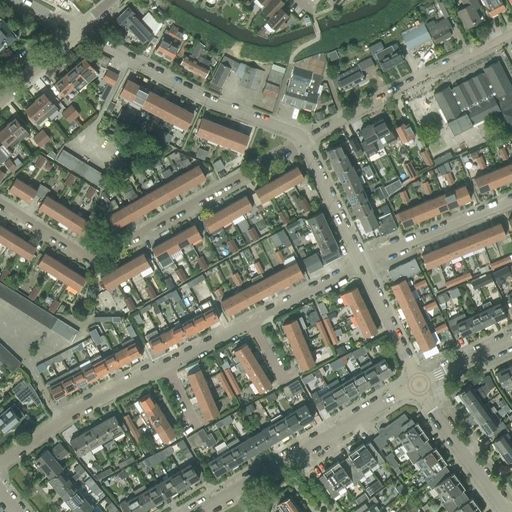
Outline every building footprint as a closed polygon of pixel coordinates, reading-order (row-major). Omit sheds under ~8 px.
[(284,3),(280,0),(270,0),(264,6),(261,9),(270,17),(279,8),(280,8),(284,3)] [(442,0),(437,3),(444,17),(452,13),(445,0),(442,0)] [(466,28),(480,20),(473,8),(478,5),(475,0),(460,0),(464,7),(457,11),(466,28)] [(481,0),(490,16),(497,13),(491,0),(491,1),(490,0),(481,0)] [(490,0),(491,1),(491,0),(497,13),(504,9),(499,0),(490,0)] [(143,44),(154,33),(155,34),(162,23),(159,20),(157,22),(148,13),(141,20),(128,7),(115,20),(122,27),(124,25),(143,44)] [(289,16),(280,8),(279,8),(270,17),(265,22),(276,31),(279,27),(282,29),(286,25),(283,23),(289,16)] [(0,51),(17,36),(1,17),(0,18),(0,51)] [(425,23),(427,28),(435,43),(451,36),(449,32),(453,31),(446,18),(434,25),(431,20),(425,23)] [(401,34),(409,51),(431,40),(422,23),(401,34)] [(155,52),(162,55),(177,27),(172,25),(168,30),(167,29),(155,52)] [(262,26),(257,32),(258,33),(261,36),(262,34),(266,30),(262,26)] [(181,37),(183,33),(184,31),(177,27),(162,55),(171,60),(178,45),(179,46),(183,38),(181,37)] [(121,30),(117,34),(121,39),(125,34),(121,30)] [(130,40),(128,44),(138,50),(140,46),(130,40)] [(199,57),(204,46),(198,41),(190,55),(189,54),(187,57),(185,55),(180,65),(191,71),(198,56),(199,57)] [(396,43),(375,53),(379,61),(383,70),(399,61),(403,60),(399,51),(397,52),(399,50),(396,43)] [(335,50),(327,53),(330,60),(338,57),(335,50)] [(322,75),(326,61),(323,53),(316,55),(316,56),(306,91),(307,91),(302,106),(313,110),(318,95),(316,94),(322,75)] [(307,91),(306,91),(316,56),(316,55),(295,61),(293,67),(287,86),(286,85),(281,100),(302,106),(307,91)] [(199,57),(198,56),(191,71),(204,77),(209,68),(207,67),(210,62),(199,57)] [(230,69),(236,72),(239,64),(223,56),(211,81),(221,86),(225,80),(227,81),(229,77),(226,76),(230,69)] [(74,67),(87,82),(97,73),(84,58),(74,67)] [(350,70),(332,79),(335,88),(339,86),(341,91),(360,81),(365,78),(363,74),(375,68),(370,58),(357,65),(357,66),(350,70)] [(511,89),(511,87),(498,61),(483,69),(485,73),(481,75),(480,74),(452,88),(453,90),(450,91),(447,87),(433,94),(452,132),(470,123),(471,125),(500,111),(503,113),(511,129),(511,128),(511,89)] [(270,71),(262,93),(274,97),(284,69),(272,65),(270,71)] [(264,72),(246,66),(239,84),(257,91),(264,72)] [(87,82),(74,67),(64,76),(73,87),(77,91),(87,82)] [(102,80),(107,82),(112,72),(108,70),(102,80)] [(113,85),(118,75),(112,72),(107,82),(113,85)] [(63,96),(73,87),(64,76),(53,85),(63,96)] [(138,86),(127,80),(119,95),(131,101),(138,86)] [(131,101),(140,106),(141,106),(149,91),(138,86),(131,101)] [(149,91),(141,106),(152,112),(160,97),(149,91)] [(34,102),(43,113),(53,104),(44,94),(34,102)] [(163,118),(171,103),(160,97),(152,112),(163,118)] [(43,113),(34,102),(25,110),(37,125),(47,116),(43,113)] [(181,108),(175,105),(171,103),(163,118),(173,123),(181,108)] [(65,109),(74,119),(79,114),(71,104),(65,109)] [(333,104),(324,108),(326,114),(335,110),(333,104)] [(193,114),(192,114),(181,108),(173,123),(185,129),(193,114)] [(61,113),(69,123),(74,119),(65,109),(61,113)] [(116,117),(121,119),(125,111),(121,109),(116,117)] [(121,119),(125,121),(129,113),(125,111),(121,119)] [(322,111),(315,112),(317,120),(324,118),(322,111)] [(6,127),(10,132),(15,138),(24,129),(15,119),(6,127)] [(208,139),(214,123),(202,119),(196,135),(208,139)] [(382,119),(372,124),(378,137),(382,146),(387,144),(388,146),(396,141),(391,130),(388,131),(382,119)] [(138,128),(142,131),(146,122),(142,120),(138,128)] [(142,131),(146,133),(150,124),(146,122),(142,131)] [(225,127),(217,124),(214,123),(208,139),(219,143),(225,127)] [(372,124),(360,130),(365,141),(360,143),(366,155),(376,151),(383,147),(378,137),(372,124)] [(395,128),(402,143),(414,136),(408,124),(404,126),(403,124),(395,128)] [(0,139),(10,150),(19,142),(15,138),(10,132),(6,127),(0,131),(0,139)] [(219,143),(230,148),(236,132),(225,127),(219,143)] [(37,134),(45,143),(51,139),(42,129),(37,134)] [(160,140),(164,142),(168,133),(164,131),(160,140)] [(248,136),(236,132),(230,148),(242,152),(248,136)] [(164,142),(168,144),(172,136),(168,133),(164,142)] [(40,148),(45,143),(37,134),(32,138),(40,148)] [(354,151),(360,149),(354,138),(348,141),(354,151)] [(340,144),(326,150),(331,161),(345,155),(349,154),(346,148),(343,150),(340,144)] [(363,154),(360,149),(354,151),(357,157),(363,154)] [(425,149),(420,152),(427,166),(432,163),(425,149)] [(57,161),(62,164),(69,153),(63,150),(57,161)] [(74,157),(69,153),(62,164),(68,167),(74,157)] [(433,159),(435,165),(446,159),(443,154),(433,159)] [(41,155),(37,160),(43,163),(46,158),(41,155)] [(336,173),(337,172),(350,167),(345,155),(331,161),(336,173)] [(80,160),(74,157),(68,167),(73,171),(80,160)] [(3,163),(12,173),(17,168),(8,158),(3,163)] [(34,165),(40,168),(43,163),(37,160),(34,165)] [(85,164),(80,160),(73,171),(79,174),(85,164)] [(214,168),(222,164),(220,160),(212,164),(214,168)] [(403,164),(407,174),(414,170),(410,161),(403,164)] [(91,167),(85,164),(79,174),(84,178),(91,167)] [(222,164),(214,168),(216,172),(224,168),(222,164)] [(511,176),(507,164),(496,169),(502,183),(511,179),(511,176)] [(188,170),(196,183),(205,178),(198,165),(188,170)] [(362,168),(365,173),(371,170),(368,165),(362,168)] [(286,173),(292,184),(303,178),(297,166),(286,173)] [(342,183),(357,177),(352,166),(350,167),(337,172),(342,183)] [(96,170),(91,167),(84,178),(90,181),(96,170)] [(496,169),(485,173),(491,188),(502,183),(496,169)] [(102,174),(97,171),(96,170),(90,181),(95,184),(102,174)] [(179,175),(187,188),(196,183),(188,170),(179,175)] [(374,176),(371,170),(365,173),(368,179),(374,176)] [(443,174),(446,180),(452,177),(449,172),(443,174)] [(70,173),(67,178),(73,181),(76,176),(70,173)] [(275,179),(282,190),(292,184),(286,173),(275,179)] [(491,188),(485,173),(473,178),(479,193),(491,188)] [(95,184),(101,188),(107,177),(102,174),(95,184)] [(178,194),(187,188),(179,175),(170,180),(178,194)] [(362,189),(357,177),(342,183),(347,195),(362,189)] [(446,180),(448,185),(454,183),(452,177),(446,180)] [(19,196),(26,184),(15,178),(8,190),(19,196)] [(64,183),(69,186),(73,181),(67,178),(64,183)] [(272,196),(282,190),(275,179),(265,184),(272,196)] [(161,186),(168,199),(178,194),(170,180),(161,186)] [(40,195),(45,187),(40,184),(36,190),(26,184),(19,196),(29,203),(35,193),(40,195)] [(256,205),(261,202),(272,196),(265,184),(254,190),(256,194),(251,197),(256,205)] [(390,184),(384,187),(388,195),(394,191),(390,184)] [(459,204),(470,199),(464,185),(453,190),(459,204)] [(90,186),(87,191),(93,194),(96,189),(90,186)] [(159,204),(168,199),(161,186),(152,191),(159,204)] [(374,189),(376,195),(382,192),(379,186),(374,189)] [(46,196),(49,190),(45,187),(40,195),(44,198),(38,208),(48,215),(56,202),(46,196)] [(139,198),(136,194),(135,194),(132,189),(128,192),(131,197),(133,201),(134,201),(141,214),(150,209),(143,196),(139,198)] [(347,195),(352,206),(366,200),(362,189),(347,195)] [(448,208),(459,204),(453,190),(442,194),(448,208)] [(85,196),(90,199),(93,194),(87,191),(85,196)] [(143,196),(150,209),(159,204),(152,191),(143,196)] [(379,200),(385,198),(382,192),(376,195),(379,200)] [(442,194),(431,199),(437,213),(448,208),(442,194)] [(245,195),(234,202),(241,214),(252,207),(245,195)] [(302,207),(308,204),(304,198),(299,201),(302,207)] [(426,217),(437,213),(431,199),(420,203),(426,217)] [(371,211),(366,200),(352,206),(356,217),(371,211)] [(124,206),(132,219),(141,214),(134,201),(133,201),(124,206)] [(56,202),(48,215),(59,221),(66,209),(56,202)] [(224,208),(231,220),(241,214),(234,202),(224,208)] [(415,222),(426,217),(420,203),(409,208),(415,222)] [(302,207),(305,213),(311,210),(308,204),(302,207)] [(123,225),(132,219),(124,206),(115,212),(123,225)] [(231,220),(224,208),(213,214),(220,225),(231,220)] [(403,227),(404,226),(415,222),(409,208),(397,212),(403,227)] [(69,227),(77,215),(66,209),(59,221),(69,227)] [(277,213),(280,219),(286,215),(283,210),(277,213)] [(376,227),(378,226),(374,217),(371,211),(356,217),(357,217),(358,216),(365,232),(376,227)] [(113,230),(123,225),(115,212),(106,217),(113,230)] [(307,219),(312,230),(326,223),(321,212),(307,219)] [(374,217),(378,226),(376,227),(380,236),(397,229),(389,212),(377,218),(376,216),(374,217)] [(220,225),(213,214),(203,219),(210,231),(220,225)] [(87,221),(77,215),(69,227),(79,233),(87,221)] [(280,219),(283,224),(289,221),(286,215),(280,219)] [(288,232),(300,225),(297,220),(285,226),(288,232)] [(312,230),(317,242),(332,235),(326,223),(312,230)] [(500,223),(488,228),(493,241),(505,236),(500,223)] [(182,231),(189,243),(201,236),(194,225),(182,231)] [(247,230),(250,236),(256,233),(253,227),(247,230)] [(0,241),(8,246),(15,235),(5,228),(0,236),(0,241)] [(482,245),(493,241),(488,228),(477,232),(482,245)] [(275,246),(288,239),(283,229),(269,236),(275,246)] [(189,243),(182,231),(172,237),(179,249),(189,243)] [(289,233),(292,240),(297,237),(294,231),(289,233)] [(471,250),(482,245),(477,232),(466,237),(471,250)] [(250,236),(253,241),(259,238),(256,233),(250,236)] [(297,237),(292,240),(295,246),(296,246),(300,243),(299,241),(305,238),(303,234),(297,237)] [(18,253),(25,241),(15,235),(8,246),(18,253)] [(322,253),(337,246),(332,235),(317,242),(322,253)] [(168,255),(179,249),(172,237),(161,243),(168,255)] [(455,241),(460,254),(471,250),(466,237),(455,241)] [(226,242),(229,248),(235,244),(232,238),(226,242)] [(18,253),(29,259),(36,247),(25,241),(18,253)] [(443,246),(449,259),(460,254),(455,241),(443,246)] [(168,255),(161,243),(151,249),(158,261),(168,255)] [(229,248),(233,253),(239,250),(235,244),(229,248)] [(317,252),(303,259),(309,272),(340,257),(337,246),(322,253),(318,255),(317,252)] [(443,246),(432,250),(438,263),(449,259),(443,246)] [(303,248),(298,250),(302,257),(306,255),(303,248)] [(438,263),(432,250),(421,255),(427,268),(438,263)] [(47,271),(55,259),(45,253),(37,265),(47,271)] [(131,260),(138,272),(149,265),(142,254),(131,260)] [(196,259),(199,265),(205,261),(202,256),(196,259)] [(508,256),(501,258),(503,264),(511,261),(508,256)] [(414,258),(401,264),(407,277),(420,271),(414,258)] [(501,258),(493,262),(496,268),(503,264),(501,258)] [(58,277),(65,265),(55,259),(47,271),(58,277)] [(138,272),(131,260),(121,266),(127,278),(138,272)] [(199,265),(202,270),(208,267),(205,261),(199,265)] [(253,264),(255,269),(261,266),(258,261),(253,264)] [(284,268),(291,281),(303,275),(296,261),(284,268)] [(388,271),(393,283),(404,278),(407,277),(401,264),(388,271)] [(58,277),(68,283),(75,272),(65,265),(58,277)] [(504,277),(511,274),(507,265),(492,273),(497,285),(506,281),(504,277)] [(127,278),(121,266),(110,272),(117,284),(127,278)] [(255,269),(258,274),(264,272),(261,266),(255,269)] [(1,273),(7,276),(10,271),(5,268),(1,273)] [(174,271),(178,277),(184,273),(180,268),(174,271)] [(281,286),(291,281),(284,268),(274,273),(281,286)] [(77,293),(79,290),(86,278),(75,272),(68,283),(73,286),(71,290),(77,293)] [(117,284),(110,272),(100,277),(107,289),(117,284)] [(231,275),(234,280),(239,277),(237,272),(231,275)] [(463,274),(465,280),(472,277),(469,272),(463,274)] [(178,277),(181,282),(187,279),(184,273),(178,277)] [(263,279),(270,292),(281,286),(274,273),(263,279)] [(189,288),(205,279),(202,274),(186,283),(189,288)] [(457,277),(459,283),(465,280),(463,274),(457,277)] [(479,287),(492,281),(493,281),(490,274),(475,280),(479,287)] [(234,280),(237,285),(242,283),(239,277),(234,280)] [(451,279),(453,285),(459,283),(457,277),(451,279)] [(393,283),(391,284),(390,285),(396,296),(409,290),(404,278),(393,283)] [(270,292),(263,279),(252,284),(259,297),(270,292)] [(444,282),(447,288),(453,285),(451,279),(444,282)] [(470,282),(474,289),(479,287),(475,280),(470,282)] [(16,289),(19,284),(14,281),(11,286),(16,289)] [(249,303),(259,297),(252,284),(242,290),(249,303)] [(144,288),(148,294),(154,291),(150,285),(144,288)] [(0,297),(5,300),(12,289),(7,286),(0,297)] [(31,292),(36,295),(39,290),(34,286),(31,292)] [(343,293),(348,304),(361,298),(356,287),(343,293)] [(9,303),(16,292),(12,289),(5,300),(9,303)] [(249,303),(242,290),(231,295),(238,309),(249,303)] [(409,290),(396,296),(401,307),(414,301),(409,290)] [(148,294),(150,299),(156,296),(154,291),(148,294)] [(16,292),(9,303),(14,306),(21,295),(16,292)] [(156,305),(172,296),(170,292),(154,301),(155,301),(151,303),(154,309),(153,310),(155,314),(160,311),(156,305)] [(437,297),(440,304),(449,300),(446,293),(437,297)] [(18,309),(25,297),(21,295),(14,306),(18,309)] [(238,309),(231,295),(220,301),(227,314),(238,309)] [(25,297),(18,309),(23,312),(30,300),(25,297)] [(123,300),(126,305),(132,302),(129,297),(123,300)] [(353,315),(366,309),(361,298),(348,304),(353,315)] [(51,304),(57,307),(60,302),(55,299),(51,304)] [(27,314),(34,303),(30,300),(23,312),(27,314)] [(431,309),(436,306),(437,306),(435,300),(429,303),(431,309)] [(414,301),(401,307),(406,318),(419,312),(414,301)] [(126,305),(129,311),(135,308),(132,302),(126,305)] [(208,325),(218,320),(212,308),(209,302),(204,304),(207,310),(202,313),(201,313),(208,325)] [(34,303),(27,314),(32,317),(39,306),(34,303)] [(499,303),(488,308),(494,321),(505,316),(499,303)] [(53,312),(54,312),(57,307),(51,304),(48,309),(53,312)] [(36,320),(43,309),(39,306),(32,317),(36,320)] [(208,325),(201,313),(202,313),(199,307),(193,310),(196,316),(191,319),(197,331),(208,325)] [(488,308),(477,313),(483,326),(494,321),(488,308)] [(43,309),(36,320),(41,323),(48,312),(43,309)] [(358,326),(371,320),(366,309),(353,315),(358,326)] [(312,323),(319,320),(315,310),(308,313),(312,323)] [(48,312),(41,323),(45,326),(52,315),(53,314),(48,312)] [(131,316),(135,325),(142,322),(138,312),(131,316)] [(419,312),(406,318),(411,329),(425,322),(419,312)] [(328,314),(326,315),(325,313),(321,315),(322,319),(324,324),(330,322),(329,320),(330,319),(328,314)] [(461,336),(473,331),(467,318),(466,318),(464,313),(448,320),(455,334),(459,332),(461,336)] [(473,331),(483,326),(477,313),(467,318),(473,331)] [(52,330),(59,319),(52,315),(45,326),(52,330)] [(59,319),(52,330),(59,334),(65,323),(59,319)] [(186,336),(197,331),(191,319),(180,324),(186,336)] [(282,325),(287,336),(300,331),(295,320),(282,325)] [(371,320),(358,326),(364,337),(377,331),(371,320)] [(324,324),(327,332),(333,329),(330,322),(324,324)] [(425,322),(411,329),(416,340),(430,333),(425,322)] [(442,331),(446,328),(447,328),(445,322),(439,325),(442,331)] [(65,338),(72,327),(65,323),(59,334),(65,338)] [(176,342),(186,336),(180,324),(169,330),(176,342)] [(72,327),(65,338),(72,342),(78,331),(72,327)] [(154,353),(165,347),(159,335),(156,330),(145,335),(146,337),(154,353)] [(169,330),(159,335),(165,347),(176,342),(169,330)] [(304,342),(300,331),(287,336),(291,347),(304,342)] [(430,333),(416,340),(421,351),(435,344),(430,333)] [(330,337),(333,344),(338,342),(335,335),(330,337)] [(130,360),(141,354),(132,338),(121,343),(124,348),(130,360)] [(325,347),(330,345),(331,345),(328,338),(322,341),(325,347)] [(291,347),(296,359),(309,353),(304,342),(291,347)] [(78,350),(79,351),(84,348),(81,343),(76,346),(70,348),(72,352),(78,350)] [(240,362),(252,355),(245,344),(233,351),(240,362)] [(366,353),(370,350),(366,344),(362,346),(366,353)] [(343,345),(335,349),(338,355),(346,352),(343,345)] [(357,349),(361,355),(366,353),(362,346),(357,349)] [(119,365),(130,360),(124,348),(113,353),(119,365)] [(0,361),(3,364),(12,355),(8,351),(0,358),(0,361)] [(108,371),(119,365),(113,353),(103,359),(108,371)] [(309,353),(296,359),(301,370),(314,364),(309,353)] [(12,355),(3,364),(7,368),(16,359),(12,355)] [(252,355),(240,362),(246,372),(258,365),(252,355)] [(335,360),(339,367),(344,364),(340,357),(335,360)] [(16,359),(7,368),(11,372),(21,363),(16,359)] [(98,376),(108,371),(103,359),(92,364),(98,376)] [(383,359),(373,365),(381,379),(392,373),(383,359)] [(224,370),(228,367),(230,366),(227,361),(221,365),(224,370)] [(87,382),(98,376),(92,364),(81,370),(87,382)] [(87,382),(81,370),(78,365),(67,371),(70,376),(76,388),(87,382)] [(253,382),(265,375),(258,365),(246,372),(253,382)] [(370,385),(381,379),(373,365),(362,371),(370,385)] [(321,376),(325,373),(322,366),(317,369),(321,376)] [(223,370),(227,376),(232,373),(228,367),(224,370),(223,370)] [(511,378),(507,368),(496,373),(502,386),(511,381),(511,378)] [(186,375),(191,386),(204,380),(199,369),(186,375)] [(313,371),(316,378),(321,376),(317,369),(313,371)] [(216,374),(220,380),(225,377),(221,371),(216,374)] [(360,392),(370,385),(362,371),(351,378),(360,392)] [(227,376),(230,382),(235,380),(232,373),(227,376)] [(271,385),(265,375),(253,382),(259,393),(271,385)] [(485,384),(479,388),(481,392),(488,387),(493,383),(489,375),(482,378),(485,384)] [(66,393),(76,388),(70,376),(60,381),(66,393)] [(220,380),(223,386),(228,383),(225,377),(220,380)] [(349,398),(360,392),(351,378),(340,384),(349,398)] [(191,386),(196,397),(209,391),(204,380),(191,386)] [(230,382),(233,388),(238,386),(235,380),(230,382)] [(292,383),(297,393),(303,390),(297,380),(292,383)] [(55,399),(66,393),(60,381),(49,387),(55,399)] [(11,390),(15,394),(25,386),(21,382),(11,390)] [(223,386),(226,392),(231,390),(228,383),(223,386)] [(297,393),(292,383),(286,386),(292,397),(297,393)] [(338,404),(349,398),(340,384),(330,390),(338,404)] [(458,394),(465,404),(481,392),(479,388),(474,391),(469,385),(458,394)] [(19,399),(29,391),(25,386),(15,394),(19,399)] [(233,388),(236,394),(241,391),(238,386),(233,388)] [(292,397),(286,386),(281,389),(287,400),(292,397)] [(488,387),(481,392),(465,404),(472,413),(483,405),(480,400),(485,396),(485,395),(490,390),(488,387)] [(229,398),(233,396),(234,395),(231,390),(226,392),(229,398)] [(324,407),(327,411),(338,404),(330,390),(318,397),(315,391),(310,394),(319,410),(324,407)] [(209,391),(196,397),(200,408),(213,403),(209,391)] [(155,403),(149,394),(133,404),(139,414),(155,403)] [(273,401),(269,394),(265,397),(268,403),(273,401)] [(497,403),(501,408),(506,404),(502,399),(497,403)] [(162,413),(155,403),(139,414),(146,424),(162,413)] [(213,403),(200,408),(205,419),(218,414),(213,403)] [(251,412),(255,409),(251,403),(247,405),(251,412)] [(490,408),(486,403),(483,405),(472,413),(479,423),(490,415),(496,411),(492,406),(490,408)] [(14,404),(0,415),(0,429),(3,432),(18,419),(20,420),(24,416),(14,404)] [(243,408),(247,414),(251,412),(247,405),(243,408)] [(294,411),(302,425),(313,419),(304,405),(294,411)] [(291,432),(302,425),(294,411),(283,418),(291,432)] [(157,432),(157,431),(168,424),(162,413),(146,424),(153,435),(157,432)] [(414,423),(411,418),(408,420),(404,413),(378,432),(379,434),(372,439),(380,450),(387,444),(384,440),(392,435),(395,438),(397,437),(402,444),(422,429),(417,422),(414,423)] [(124,417),(128,426),(133,424),(128,415),(124,417)] [(229,424),(233,421),(229,415),(225,417),(228,423),(229,424)] [(490,430),(493,434),(505,426),(502,421),(497,424),(490,415),(479,423),(486,433),(490,430)] [(503,420),(502,421),(505,425),(511,420),(511,418),(509,415),(506,418),(503,420)] [(103,422),(111,437),(126,428),(120,419),(117,421),(114,416),(103,422)] [(225,417),(220,419),(224,426),(228,423),(225,417)] [(280,438),(291,432),(283,418),(272,424),(280,438)] [(103,422),(92,429),(100,443),(111,437),(103,422)] [(157,431),(157,432),(163,442),(175,435),(168,424),(157,431)] [(270,444),(280,438),(272,424),(261,430),(270,444)] [(511,436),(508,439),(504,434),(509,431),(505,426),(493,434),(497,439),(492,442),(500,452),(511,443),(511,442),(511,436)] [(92,429),(81,435),(89,449),(100,443),(92,429)] [(202,429),(197,432),(203,442),(204,442),(208,439),(206,435),(203,430),(202,429)] [(405,453),(409,458),(429,444),(426,439),(428,437),(422,429),(402,444),(407,451),(405,453)] [(259,451),(270,444),(261,430),(251,437),(259,451)] [(192,435),(198,445),(203,442),(197,432),(192,435)] [(78,456),(89,449),(81,435),(70,441),(78,456)] [(192,449),(198,445),(192,435),(186,439),(192,449)] [(251,437),(240,443),(248,457),(259,451),(251,437)] [(248,457),(240,443),(239,443),(236,438),(225,444),(228,450),(229,449),(238,463),(248,457)] [(190,452),(182,440),(176,443),(184,455),(190,452)] [(378,465),(384,461),(370,441),(364,445),(363,442),(355,448),(369,468),(377,463),(378,465)] [(35,461),(50,478),(62,467),(57,462),(68,453),(60,443),(49,452),(47,450),(35,461)] [(511,461),(511,444),(511,443),(500,452),(507,462),(509,460),(511,462),(511,461)] [(415,462),(420,469),(441,455),(435,447),(433,448),(429,444),(409,458),(413,464),(415,462)] [(161,450),(165,457),(170,454),(166,448),(161,450)] [(362,474),(369,468),(355,448),(347,454),(349,456),(344,459),(358,480),(364,476),(362,474)] [(218,456),(227,470),(238,463),(229,449),(228,450),(218,456)] [(423,478),(427,483),(447,469),(444,464),(446,463),(441,455),(420,469),(426,476),(423,478)] [(125,460),(127,464),(135,461),(132,456),(125,460)] [(215,476),(227,470),(218,456),(207,462),(215,476)] [(144,459),(139,462),(143,468),(147,466),(144,459)] [(353,484),(358,480),(344,459),(339,463),(337,461),(330,466),(344,487),(351,481),(353,484)] [(117,464),(120,468),(127,464),(125,460),(117,464)] [(73,468),(76,472),(82,467),(79,463),(73,468)] [(190,464),(179,471),(188,485),(199,479),(190,464)] [(337,492),(344,487),(330,466),(322,472),(323,474),(318,478),(333,498),(338,494),(337,492)] [(62,467),(50,478),(50,479),(48,481),(55,490),(68,479),(60,470),(63,468),(62,467)] [(80,476),(84,472),(85,471),(82,467),(76,472),(77,472),(70,478),(74,482),(80,476)] [(102,471),(105,476),(112,472),(110,468),(102,471)] [(433,487),(439,494),(459,480),(453,472),(451,474),(447,469),(427,483),(431,489),(433,487)] [(95,475),(97,480),(105,476),(102,471),(95,475)] [(179,471),(168,477),(177,491),(188,485),(179,471)] [(168,477),(158,483),(166,498),(177,491),(168,477)] [(76,489),(68,479),(55,490),(63,499),(76,489)] [(442,503),(445,509),(466,494),(462,490),(464,488),(459,480),(439,494),(444,502),(442,503)] [(90,488),(92,491),(98,486),(95,483),(90,488)] [(158,483),(147,490),(155,504),(166,498),(158,483)] [(133,491),(136,496),(144,510),(155,504),(147,490),(144,485),(133,491)] [(96,495),(101,491),(102,490),(98,486),(92,491),(96,495)] [(63,499),(72,509),(84,498),(76,489),(63,499)] [(467,511),(477,505),(471,497),(469,499),(466,494),(445,509),(447,511),(467,511)] [(278,503),(283,511),(286,511),(297,505),(290,495),(278,503)] [(378,501),(373,495),(353,510),(354,511),(377,511),(380,510),(375,503),(378,501)] [(141,511),(144,510),(136,496),(125,502),(124,501),(119,504),(123,511),(141,511)] [(87,511),(92,508),(84,498),(72,509),(74,511),(87,511)]
